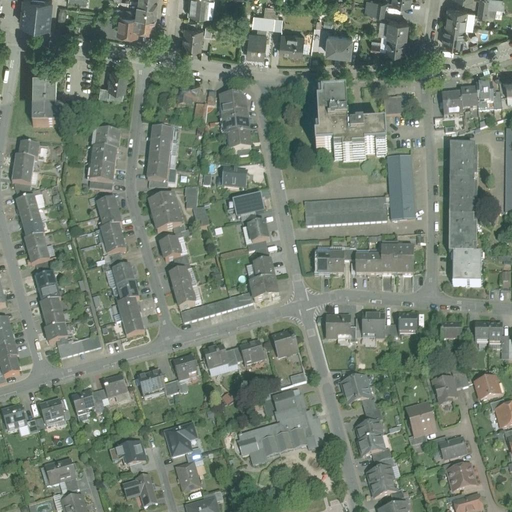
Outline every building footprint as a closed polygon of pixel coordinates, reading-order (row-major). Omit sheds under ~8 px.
[(35,25),(38,0),(23,0),(21,24),(35,25)] [(38,0),(35,25),(49,27),(52,1),(49,0),(38,0)] [(190,0),(191,1),(190,1),(188,14),(207,16),(208,2),(214,3),(213,0),(190,0)] [(489,0),(487,0),(480,0),(479,7),(488,8),(489,0)] [(157,6),(138,4),(137,13),(132,12),(132,16),(156,19),(157,6)] [(488,8),(479,7),(478,15),(487,16),(488,8)] [(467,11),(448,9),(445,26),(464,29),(472,30),(475,13),(467,12),(467,11)] [(132,16),(120,15),(118,33),(137,35),(137,30),(154,32),(156,19),(132,16)] [(275,18),(264,16),(262,28),(273,30),(275,18)] [(283,19),(275,18),(273,30),(281,31),(283,19)] [(407,22),(389,20),(387,36),(405,38),(407,22)] [(197,22),(187,21),(187,28),(196,29),(197,22)] [(212,25),(206,25),(204,37),(211,37),(212,25)] [(464,29),(445,26),(443,44),(462,47),(464,29)] [(187,28),(186,28),(183,48),(200,50),(202,29),(196,29),(187,28)] [(488,33),(480,32),(478,40),(487,41),(488,33)] [(267,35),(249,33),(246,55),(264,57),(267,35)] [(304,38),(281,35),(279,52),(293,54),(293,55),(302,56),(304,38)] [(352,38),(328,35),(328,41),(326,41),(325,48),(327,48),(326,53),(350,56),(352,38)] [(405,38),(387,36),(385,52),(404,54),(405,38)] [(380,44),(371,43),(371,50),(374,51),(374,53),(379,54),(380,44)] [(57,68),(34,68),(33,128),(61,129),(61,116),(56,116),(57,68)] [(127,73),(112,71),(109,90),(110,90),(109,97),(123,99),(124,92),(125,92),(127,73)] [(200,84),(184,82),(182,99),(179,98),(178,106),(188,108),(189,100),(197,101),(200,84)] [(492,88),(476,90),(477,93),(476,93),(478,111),(478,113),(494,111),(494,110),(493,102),(495,102),(495,93),(492,93),(492,88)] [(216,94),(209,93),(208,107),(208,108),(215,109),(216,94)] [(476,93),(461,94),(461,97),(462,112),(478,111),(476,93)] [(461,97),(442,99),(444,120),(463,118),(462,112),(461,97)] [(397,101),(384,102),(385,117),(407,116),(406,101),(403,101),(403,98),(397,98),(397,101)] [(239,99),(221,101),(224,124),(248,121),(246,104),(239,99)] [(495,102),(493,102),(494,110),(502,110),(501,101),(495,102)] [(346,102),(322,103),(323,112),(318,112),(321,146),(316,147),(317,156),(334,155),(335,155),(334,144),(339,143),(339,133),(348,132),(346,102)] [(208,107),(198,106),(196,125),(206,126),(208,108),(208,107)] [(224,124),(225,138),(229,138),(249,135),(248,121),(224,124)] [(121,130),(96,127),(96,134),(98,134),(120,136),(121,130)] [(155,131),(153,131),(152,144),(170,146),(172,133),(167,132),(155,131)] [(348,132),(339,133),(339,143),(334,144),(335,155),(334,155),(335,159),(343,158),(343,163),(353,163),(353,159),(365,158),(365,155),(387,154),(386,134),(348,136),(348,132)] [(120,136),(98,134),(96,150),(96,151),(117,153),(119,153),(121,136),(120,136)] [(249,135),(229,138),(231,153),(237,153),(250,151),(251,151),(249,135)] [(37,142),(23,140),(22,146),(36,148),(37,142)] [(170,146),(152,144),(151,156),(169,159),(170,146)] [(22,146),(21,146),(19,159),(35,161),(38,162),(40,148),(36,148),(22,146)] [(475,150),(450,149),(450,184),(474,184),(475,150)] [(117,153),(96,151),(96,150),(94,150),(92,167),(115,169),(117,153)] [(169,159),(151,156),(149,169),(168,171),(169,159)] [(35,161),(19,159),(16,158),(15,172),(33,174),(35,161)] [(411,159),(387,160),(391,223),(415,222),(411,159)] [(115,169),(92,167),(90,184),(113,186),(115,169)] [(168,171),(149,169),(148,182),(150,183),(166,184),(168,171)] [(33,174),(15,172),(13,185),(14,185),(31,188),(37,189),(39,175),(33,174)] [(234,189),(236,173),(225,172),(223,187),(234,189)] [(236,173),(234,189),(246,190),(247,174),(236,173)] [(212,177),(204,177),(203,187),(210,188),(212,177)] [(113,186),(90,184),(90,190),(112,193),(113,186)] [(474,184),(450,184),(449,220),(474,221),(474,184)] [(31,188),(14,185),(18,198),(30,194),(31,188)] [(205,210),(197,210),(198,190),(186,190),(185,198),(186,198),(186,204),(187,204),(186,211),(193,211),(198,230),(209,227),(205,210)] [(30,194),(18,198),(19,203),(33,199),(32,194),(30,194)] [(107,197),(95,200),(97,206),(108,203),(107,197)] [(174,197),(149,204),(158,235),(173,230),(182,228),(182,227),(174,197)] [(19,203),(17,204),(20,217),(38,212),(35,199),(33,199),(19,203)] [(261,199),(234,205),(237,219),(264,213),(261,199)] [(386,199),(304,204),(306,229),(388,223),(386,199)] [(108,203),(97,206),(101,219),(119,214),(115,201),(108,203)] [(38,212),(20,217),(24,230),(42,224),(38,212)] [(119,214),(101,219),(104,231),(119,227),(120,228),(122,227),(119,214)] [(474,221),(449,220),(449,257),(453,257),(474,257),(474,250),(476,250),(477,228),(474,228),(474,221)] [(42,224),(24,230),(27,242),(43,238),(45,237),(42,224)] [(264,225),(249,229),(253,246),(266,244),(268,243),(264,225)] [(119,227),(104,231),(101,232),(105,245),(123,240),(120,228),(119,227)] [(182,228),(173,230),(175,236),(186,233),(184,227),(182,227),(182,228)] [(43,238),(27,242),(25,242),(29,255),(47,250),(43,238)] [(123,240),(105,245),(108,258),(109,257),(120,254),(126,253),(123,240)] [(176,242),(161,246),(165,263),(181,259),(176,242)] [(266,244),(253,246),(247,247),(249,253),(267,249),(266,244)] [(47,250),(29,255),(32,268),(36,267),(50,263),(47,250)] [(398,251),(382,251),(382,260),(382,276),(398,276),(398,251)] [(414,251),(398,251),(398,276),(413,277),(414,277),(414,251)] [(120,254),(109,257),(111,265),(122,262),(120,254)] [(474,257),(453,257),(453,287),(481,287),(481,257),(474,257)] [(343,258),(331,258),(331,260),(331,276),(344,276),(344,263),(344,258),(343,258)] [(331,260),(318,260),(318,276),(331,276),(331,260)] [(357,260),(356,260),(356,263),(356,276),(369,276),(369,260),(357,260)] [(382,260),(369,260),(369,276),(382,276),(382,260)] [(122,262),(111,265),(103,267),(105,275),(107,274),(124,269),(122,262)] [(50,263),(36,267),(38,274),(52,270),(50,263)] [(270,263),(254,267),(257,284),(273,281),(270,263)] [(189,265),(176,269),(177,275),(191,271),(189,265)] [(124,269),(107,274),(112,290),(117,289),(135,284),(130,267),(124,269)] [(52,270),(38,274),(40,280),(54,276),(52,270)] [(177,275),(170,277),(175,294),(191,290),(197,288),(192,271),(191,271),(177,275)] [(502,274),(504,283),(511,281),(509,272),(502,274)] [(40,280),(36,281),(39,294),(57,289),(54,276),(40,280)] [(257,284),(250,286),(254,304),(278,298),(273,281),(257,284)] [(135,284),(117,289),(122,305),(136,301),(136,302),(140,301),(135,284)] [(57,289),(39,294),(43,306),(59,302),(61,302),(57,289)] [(191,290),(175,294),(180,311),(195,307),(191,290)] [(250,295),(230,301),(233,311),(253,306),(250,295)] [(136,301),(122,305),(118,306),(123,323),(140,318),(136,302),(136,301)] [(230,301),(188,313),(191,323),(233,311),(230,301)] [(59,302),(43,306),(41,306),(44,319),(62,314),(59,302)] [(188,313),(181,315),(184,325),(191,323),(188,313)] [(62,314),(44,319),(48,331),(48,332),(64,327),(64,328),(66,327),(62,314)] [(372,318),(363,318),(363,317),(362,317),(362,322),(362,333),(362,341),(363,341),(363,338),(376,338),(376,341),(376,340),(384,340),(384,341),(385,341),(385,339),(385,328),(385,317),(384,318),(377,318),(377,317),(376,317),(376,318),(372,318),(372,317),(372,318)] [(140,318),(123,323),(127,340),(145,335),(140,318)] [(417,318),(406,318),(406,319),(400,319),(400,318),(399,318),(399,339),(399,334),(417,334),(417,344),(417,318)] [(350,320),(327,320),(327,329),(328,329),(328,341),(338,341),(338,339),(349,339),(350,339),(350,329),(350,320)] [(0,323),(0,337),(11,334),(8,321),(0,323)] [(462,326),(441,326),(441,342),(461,342),(461,348),(462,348),(462,342),(462,330),(462,326)] [(489,327),(476,326),(476,335),(476,342),(476,343),(489,343),(489,327)] [(64,327),(48,332),(48,331),(46,332),(49,345),(57,343),(68,340),(66,335),(70,334),(68,328),(67,329),(66,327),(64,328),(64,327)] [(502,327),(489,327),(489,343),(489,345),(501,345),(502,345),(502,339),(502,327)] [(399,328),(391,328),(391,339),(391,340),(399,340),(399,339),(399,328)] [(11,334),(0,337),(0,350),(14,347),(11,334)] [(293,335),(273,341),(279,360),(298,354),(293,335)] [(99,337),(93,339),(96,350),(102,349),(99,337)] [(93,339),(87,341),(90,352),(96,350),(93,339)] [(68,340),(57,343),(58,349),(64,347),(69,346),(68,340)] [(87,341),(81,342),(84,354),(90,352),(87,341)] [(81,342),(76,344),(79,355),(84,354),(81,342)] [(76,344),(70,345),(73,357),(79,355),(76,344)] [(69,346),(64,347),(67,358),(73,357),(70,345),(69,346)] [(260,345),(240,350),(240,351),(244,363),(245,368),(265,362),(260,345)] [(14,347),(0,350),(0,361),(1,364),(16,360),(18,360),(14,347)] [(58,349),(61,360),(67,358),(64,347),(58,349)] [(223,349),(204,354),(209,371),(228,366),(225,355),(223,349)] [(240,351),(234,353),(237,363),(237,365),(244,363),(240,351)] [(234,353),(225,355),(228,366),(237,363),(234,353)] [(193,358),(182,361),(183,363),(174,365),(179,384),(190,381),(189,379),(198,376),(193,358)] [(16,360),(1,364),(4,378),(5,379),(20,375),(16,360)] [(457,373),(451,373),(453,380),(451,381),(455,392),(462,390),(458,373),(457,373)] [(465,373),(458,373),(462,390),(469,389),(465,373)] [(160,374),(138,380),(143,398),(165,391),(166,391),(164,386),(160,374)] [(354,375),(343,378),(345,385),(356,382),(354,375)] [(304,376),(291,380),(293,387),(306,384),(304,376)] [(122,378),(103,384),(105,391),(108,401),(117,398),(119,404),(129,401),(122,378)] [(345,385),(342,386),(345,396),(368,390),(365,379),(356,382),(345,385)] [(495,379),(475,385),(481,403),(500,397),(495,379)] [(451,381),(441,384),(438,382),(434,384),(433,386),(434,390),(435,391),(440,407),(452,404),(451,401),(457,400),(455,392),(451,381)] [(177,383),(170,385),(174,396),(180,394),(177,383)] [(174,396),(170,385),(164,386),(166,391),(165,391),(167,398),(174,396)] [(368,390),(345,396),(348,407),(362,403),(371,400),(368,390)] [(105,391),(100,393),(102,403),(108,401),(105,391)] [(100,393),(91,396),(95,407),(103,405),(102,403),(100,393)] [(229,394),(222,398),(227,406),(234,401),(229,394)] [(91,396),(82,398),(82,396),(72,399),(77,417),(86,414),(87,417),(97,414),(95,407),(91,396)] [(371,400),(362,403),(365,416),(376,412),(374,402),(372,403),(371,400)] [(60,402),(49,405),(50,407),(41,410),(47,429),(57,426),(56,423),(65,421),(60,402)] [(504,402),(490,406),(493,414),(496,413),(506,410),(504,402)] [(428,407),(407,413),(414,439),(415,440),(425,437),(432,435),(434,431),(428,407)] [(22,408),(12,411),(12,412),(3,415),(8,434),(20,430),(19,428),(27,426),(22,408)] [(511,408),(506,410),(496,413),(501,430),(511,426),(511,408)] [(376,412),(365,416),(368,427),(379,424),(379,425),(380,424),(377,412),(376,412)] [(306,415),(279,423),(280,426),(242,437),(242,436),(240,437),(240,438),(239,438),(241,443),(238,444),(243,459),(264,453),(266,460),(308,448),(306,441),(312,439),(306,415)] [(42,421),(35,423),(39,434),(46,432),(42,421)] [(35,423),(29,425),(32,436),(39,434),(35,423)] [(368,427),(357,430),(360,444),(380,438),(383,438),(379,425),(379,424),(368,427)] [(193,427),(166,434),(173,459),(186,455),(191,453),(188,442),(196,439),(193,427)] [(425,437),(415,440),(414,439),(409,441),(411,449),(413,448),(419,447),(427,444),(425,437)] [(380,438),(360,444),(358,444),(363,459),(371,456),(385,453),(380,438)] [(427,444),(419,447),(421,453),(433,450),(433,451),(440,449),(440,448),(448,446),(446,439),(427,444)] [(448,446),(440,448),(440,449),(444,462),(466,456),(462,442),(448,446)] [(140,444),(116,451),(119,462),(126,460),(128,469),(130,468),(142,465),(145,464),(140,444)] [(419,447),(413,448),(415,455),(421,453),(419,447)] [(199,450),(191,453),(186,455),(187,461),(201,457),(199,450)] [(385,453),(371,456),(374,465),(379,464),(387,461),(385,453)] [(201,457),(187,461),(189,466),(194,465),(203,463),(201,457)] [(387,461),(379,464),(381,472),(391,470),(394,469),(392,460),(387,461)] [(71,462),(48,469),(53,488),(65,484),(76,481),(77,481),(71,462)] [(461,464),(443,469),(445,475),(448,475),(448,474),(462,470),(461,464)] [(142,465),(130,468),(133,476),(144,473),(142,465)] [(189,466),(176,470),(183,495),(201,489),(194,465),(189,466)] [(462,470),(448,474),(448,475),(451,474),(453,481),(451,485),(453,493),(475,487),(470,468),(462,470)] [(381,472),(368,476),(371,488),(391,482),(394,481),(391,470),(381,472)] [(150,478),(136,482),(137,484),(123,488),(127,501),(141,498),(144,510),(158,506),(150,478)] [(76,481),(65,484),(68,495),(78,492),(80,492),(76,481)] [(391,482),(371,488),(374,500),(391,496),(395,495),(391,482)] [(68,501),(79,498),(78,492),(68,495),(66,496),(68,501)] [(402,492),(397,493),(397,494),(395,495),(391,496),(393,504),(404,500),(408,499),(409,499),(407,494),(403,495),(402,492)] [(215,495),(203,499),(205,504),(215,502),(217,502),(215,495)] [(464,496),(447,501),(449,507),(454,506),(454,505),(466,502),(464,496)] [(68,501),(62,503),(64,511),(85,511),(81,497),(79,498),(68,501)] [(466,502),(454,505),(454,506),(456,511),(481,511),(483,511),(479,498),(466,502)] [(404,500),(393,504),(395,509),(405,506),(406,507),(410,506),(408,499),(404,500)] [(205,504),(188,509),(188,511),(217,511),(215,502),(205,504)]
